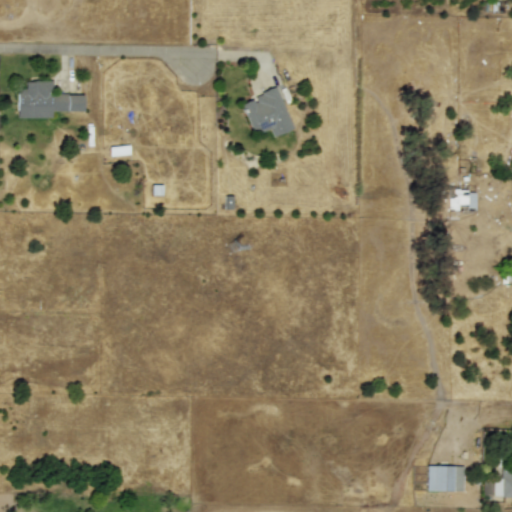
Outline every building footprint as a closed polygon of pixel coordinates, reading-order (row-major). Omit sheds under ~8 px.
[(81,111),(81,94),(51,94),(51,80),(15,80),(16,118),(50,117),(50,111),(81,111)] [(291,128),(274,86),(252,95),(253,98),(239,103),(251,133),(267,126),(271,136),(291,128)] [(473,189),(447,189),(447,209),(456,209),(456,206),(473,206),(473,189)] [(460,490),(461,465),(424,465),(424,490),(460,490)] [(490,478),(490,495),(511,495),(511,467),(498,468),(498,478),(490,478)]
